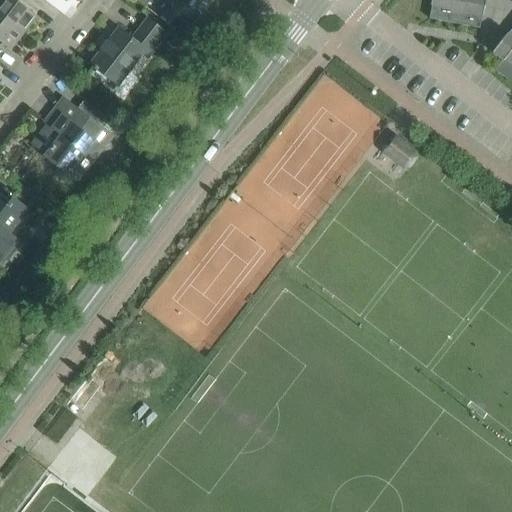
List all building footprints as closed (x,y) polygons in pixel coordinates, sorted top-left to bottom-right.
[(37,16),(21,4),(16,0),(3,0),(0,4),(0,13),(24,32),(37,16)] [(483,15),(486,0),(431,0),(430,5),(432,6),(429,19),(479,28),(482,15),(483,15)] [(24,32),(0,13),(0,41),(11,50),(24,32)] [(118,85),(145,51),(150,55),(166,34),(147,19),(132,39),(118,29),(91,64),(94,66),(93,68),(97,71),(98,69),(118,85)] [(197,34),(193,39),(205,49),(215,37),(210,33),(197,34)] [(511,36),(508,34),(507,33),(492,52),(503,60),(495,70),(511,83),(511,36)] [(50,124),(34,144),(47,155),(46,157),(69,174),(70,173),(89,148),(97,154),(110,137),(127,150),(133,141),(84,100),(77,110),(64,99),(54,111),(62,117),(54,127),(50,124)] [(415,153),(395,137),(390,137),(383,147),(384,151),(404,167),(409,167),(416,158),(415,153)] [(8,234),(27,210),(11,198),(8,202),(0,195),(0,258),(2,260),(17,241),(8,234)]
